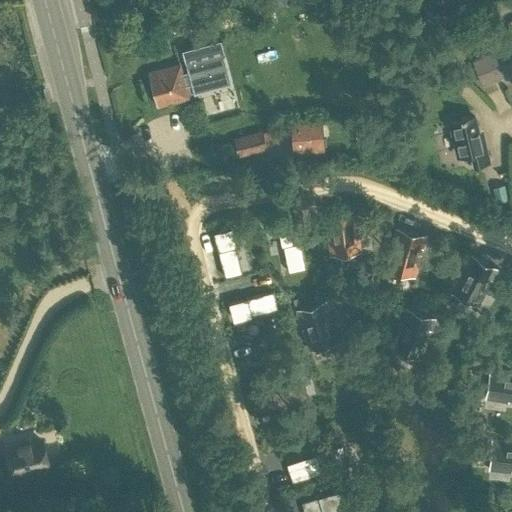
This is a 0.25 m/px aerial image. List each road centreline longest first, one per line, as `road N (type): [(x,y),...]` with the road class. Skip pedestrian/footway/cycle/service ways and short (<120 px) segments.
road 1 (track): [(266,511),(188,215),(224,199),(356,185),(511,246)]
road 2 (primary): [(184,511),(44,0)]
